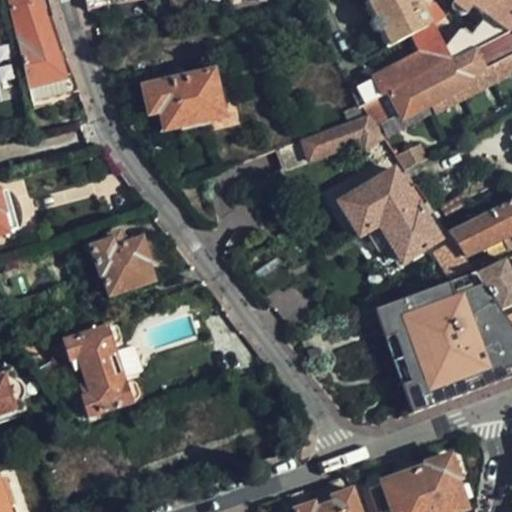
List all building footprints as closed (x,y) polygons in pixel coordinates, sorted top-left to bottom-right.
[(67,78),(40,0),(9,0),(34,100),(79,89),(75,75),(67,78)] [(96,0),(85,2),(88,12),(147,1),(146,0),(96,0)] [(372,0),(365,3),(372,17),(379,14),(372,0)] [(372,0),(379,14),(372,17),(370,24),(374,31),(380,34),(387,30),(394,44),(431,25),(418,0),(372,0)] [(511,30),(511,0),(418,0),(431,25),(434,27),(445,19),(432,1),(432,0),(454,0),(451,4),(466,16),(473,9),(483,18),(483,22),(473,36),(464,30),(444,47),(452,61),(511,30)] [(434,27),(412,40),(420,55),(429,51),(431,55),(443,49),(444,47),(434,27)] [(511,30),(452,61),(364,105),(370,118),(375,129),(400,117),(402,121),(472,86),(469,79),(511,56),(511,30)] [(394,44),(387,30),(380,34),(387,47),(394,44)] [(134,63),(138,78),(209,62),(204,39),(163,47),(165,57),(134,63)] [(364,105),(452,61),(444,47),(443,49),(431,55),(429,51),(420,55),(352,89),(364,105)] [(215,72),(143,89),(150,117),(161,114),(165,132),(182,128),(185,137),(209,132),(207,124),(225,118),(215,72)] [(358,105),(343,110),(347,121),(362,116),(358,105)] [(375,129),(370,118),(324,134),(331,153),(359,143),(364,151),(382,139),(375,129)] [(324,134),(302,142),(309,161),(331,153),(324,134)] [(405,172),(426,161),(420,149),(399,159),(405,172)] [(428,207),(405,172),(397,177),(393,171),(338,204),(358,237),(364,233),(378,225),(390,246),(401,263),(438,241),(420,212),(428,207)] [(437,191),(451,185),(447,177),(433,184),(437,191)] [(8,191),(0,193),(0,235),(19,231),(8,191)] [(462,196),(442,206),(447,216),(467,206),(462,196)] [(511,200),(509,202),(445,233),(453,244),(461,261),(511,236),(511,200)] [(378,225),(364,233),(377,254),(390,246),(378,225)] [(111,235),(114,242),(116,250),(127,246),(122,231),(111,235)] [(106,277),(112,296),(154,282),(148,264),(151,263),(143,240),(127,246),(116,250),(114,242),(93,249),(103,278),(106,277)] [(462,281),(474,276),(461,261),(453,244),(430,259),(450,286),(462,281)] [(511,279),(504,262),(474,276),(501,313),(511,309),(511,279)] [(376,313),(386,340),(397,336),(413,381),(403,385),(413,414),(470,393),(467,386),(480,381),(483,388),(504,381),(499,367),(511,362),(511,330),(501,313),(474,276),(462,281),(450,286),(376,313)] [(38,369),(54,388),(79,380),(121,365),(117,354),(115,347),(119,346),(123,340),(120,332),(113,328),(109,330),(108,328),(65,341),(66,345),(50,351),(53,362),(38,369)] [(397,336),(386,340),(403,385),(413,381),(397,336)] [(121,365),(140,359),(137,348),(117,354),(121,365)] [(319,348),(308,352),(312,363),(323,358),(319,348)] [(144,371),(140,359),(121,365),(125,377),(144,371)] [(511,362),(499,367),(504,381),(511,378),(511,362)] [(125,377),(121,365),(79,380),(92,419),(134,405),(134,403),(139,402),(142,396),(140,388),(134,385),(128,386),(125,377)] [(13,370),(0,374),(0,418),(27,409),(23,399),(25,388),(21,384),(13,370)] [(480,381),(467,386),(470,393),(483,388),(480,381)] [(429,511),(463,511),(467,511),(457,484),(461,483),(459,478),(463,474),(458,463),(455,463),(451,457),(426,466),(426,468),(383,484),(383,486),(392,511),(405,511),(426,502),(429,511)] [(0,481),(0,511),(17,511),(6,480),(0,481)] [(390,511),(392,511),(383,486),(372,490),(379,511),(390,511)] [(296,511),(358,511),(352,492),(332,499),(333,504),(320,508),(317,504),(296,511)] [(429,511),(426,502),(405,511),(429,511)]
